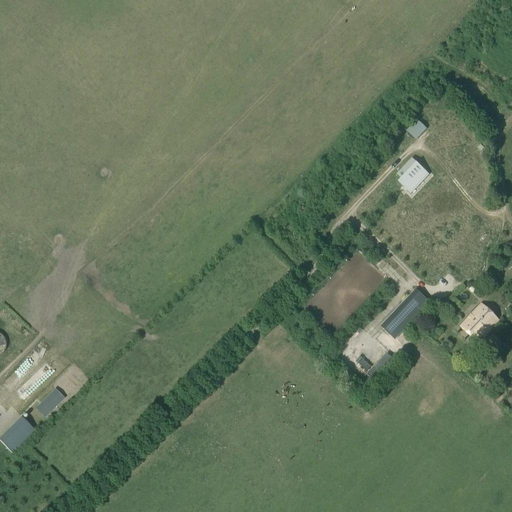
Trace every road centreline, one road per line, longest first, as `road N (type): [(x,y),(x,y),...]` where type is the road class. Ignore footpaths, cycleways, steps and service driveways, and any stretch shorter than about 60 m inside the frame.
road 1 (track): [(348,211),(319,266),(71,511)]
road 2 (track): [(506,205),(493,215),(475,205),(420,142),(348,211)]
